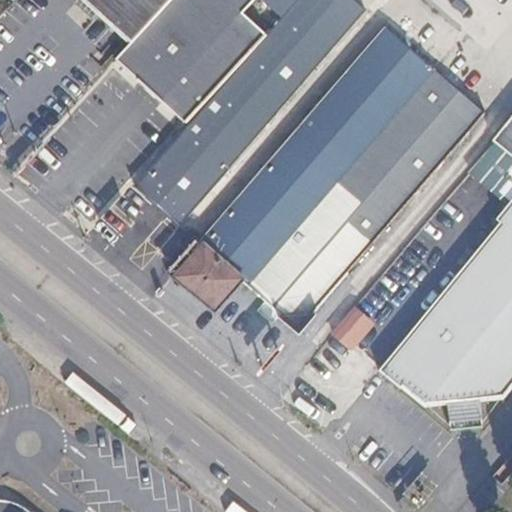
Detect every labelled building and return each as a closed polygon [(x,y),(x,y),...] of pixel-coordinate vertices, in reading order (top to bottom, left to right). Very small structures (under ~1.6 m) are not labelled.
[(88,0),(132,41),(169,0),(88,0)] [(116,59),(187,124),(274,28),(253,5),(256,0),(169,0),(132,41),(116,59)] [(256,0),(253,5),(274,28),(136,186),(179,223),(368,8),(358,0),(256,0)] [(389,26),(200,240),(205,244),(175,277),(225,314),(249,286),(438,70),(389,26)] [(438,70),(249,286),(301,330),(488,114),(438,70)] [(511,166),(511,123),(491,150),(511,166)] [(507,215),(511,208),(511,166),(491,150),(466,182),(507,215)] [(507,215),(466,182),(359,307),(408,345),(511,218),(507,215)] [(511,208),(507,215),(511,218),(408,345),(379,379),(424,417),(445,414),(449,438),(482,432),(478,407),(502,404),(511,391),(511,208)] [(351,319),(333,340),(347,351),(364,330),(351,319)] [(0,511),(30,511),(25,508),(9,501),(0,500),(0,511)]
